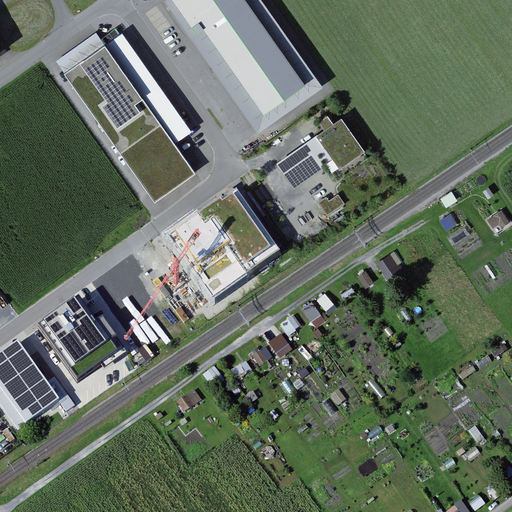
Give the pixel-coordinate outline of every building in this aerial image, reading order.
[(262,0),(163,0),(257,133),(324,87),(262,0)] [(106,45),(65,74),(155,202),(196,173),(106,45)] [(345,161),(370,144),(347,112),(323,128),(339,152),(345,161)] [(323,128),(282,156),(298,180),(339,152),(323,128)] [(193,214),(197,219),(233,195),(229,190),(193,214)] [(319,199),(329,212),(345,199),(339,190),(330,196),(327,192),(319,199)] [(234,197),(196,220),(204,233),(212,228),(244,279),(273,260),(234,197)] [(441,219),(447,229),(458,223),(452,213),(441,219)] [(425,231),(417,236),(425,249),(433,243),(425,231)] [(413,264),(421,259),(411,240),(403,245),(413,264)] [(396,250),(384,257),(395,275),(406,269),(396,250)] [(328,293),(320,298),(327,312),(336,307),(328,293)] [(312,326),(327,320),(318,300),(304,306),(312,326)] [(294,315),(280,324),(289,337),(303,328),(294,315)] [(254,353),(258,366),(272,361),(268,348),(254,353)] [(0,386),(26,424),(58,402),(26,356),(0,373),(0,386)] [(238,380),(253,371),(247,361),(232,370),(238,380)] [(214,388),(225,380),(215,367),(204,375),(214,388)] [(496,389),(498,396),(511,392),(510,385),(496,389)] [(186,414),(204,400),(195,389),(177,403),(186,414)]
